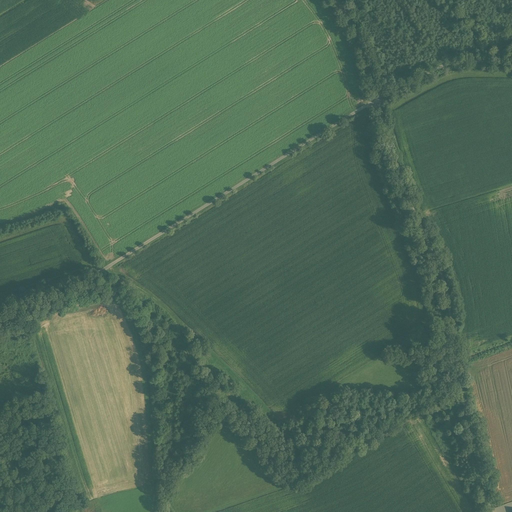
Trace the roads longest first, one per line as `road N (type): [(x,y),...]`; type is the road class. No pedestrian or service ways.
road 1 (unclassified): [(0,302),(98,272),(378,98)]
road 2 (unclassified): [(378,98),(392,162),(445,283),(490,511)]
road 3 (track): [(114,262),(352,211)]
road 4 (unclassified): [(378,98),(452,62),(511,61)]
